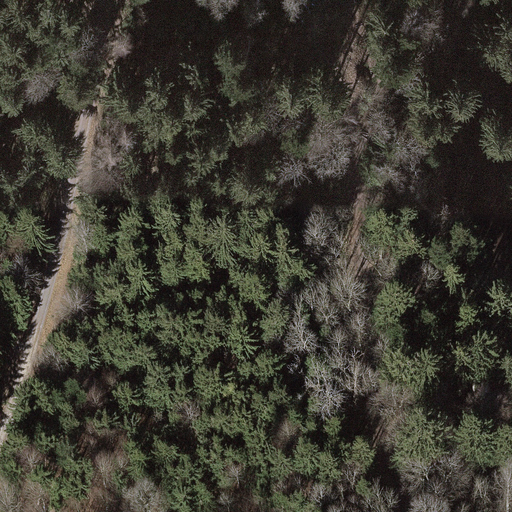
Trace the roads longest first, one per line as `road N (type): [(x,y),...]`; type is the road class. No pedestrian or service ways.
road 1 (track): [(106,0),(57,238),(0,445)]
road 2 (track): [(464,0),(482,58),(511,298)]
